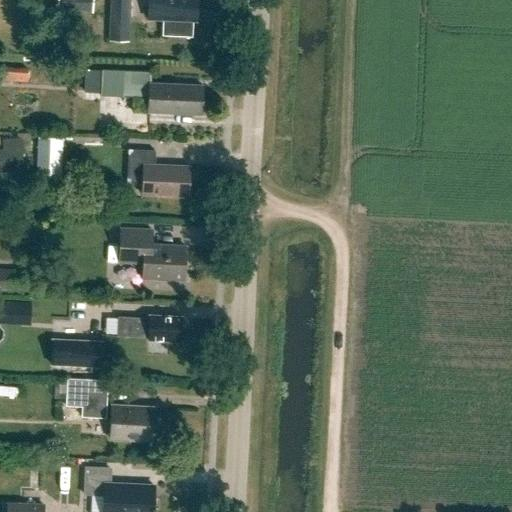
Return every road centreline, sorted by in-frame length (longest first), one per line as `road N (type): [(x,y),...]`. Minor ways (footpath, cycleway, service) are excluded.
road 1 (unclassified): [(234,511),(259,0)]
road 2 (track): [(341,214),(328,511)]
road 3 (track): [(354,0),(341,214)]
